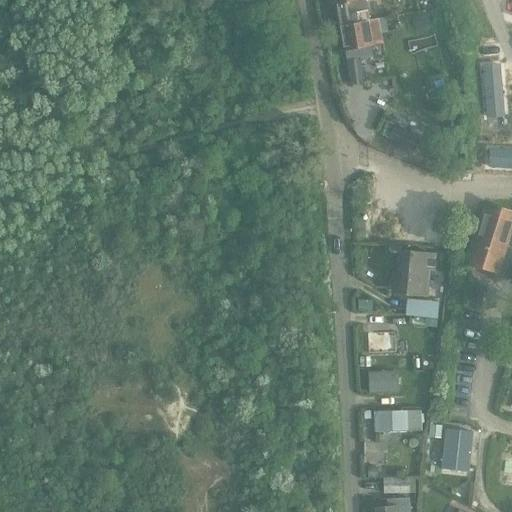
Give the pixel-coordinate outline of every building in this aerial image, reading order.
[(326,0),(328,5),(333,4),(337,27),(367,21),(363,2),(364,0),(326,0)] [(367,21),(337,27),(341,51),(344,50),(346,61),(359,59),(372,56),(370,46),(371,45),(382,43),(378,19),(367,21)] [(359,59),(346,61),(350,85),(362,84),(359,59)] [(489,67),(482,67),(486,117),(503,116),(500,66),(496,66),(494,65),(490,65),(489,67)] [(404,90),(398,103),(423,115),(430,103),(404,90)] [(388,141),(416,150),(419,137),(392,129),(388,141)] [(511,150),(489,150),(488,167),(511,168),(511,150)] [(511,212),(483,203),(464,264),(496,274),(511,222),(511,212)] [(394,276),(393,293),(426,296),(427,279),(428,267),(433,267),(434,250),(396,247),(394,276)] [(406,299),(405,314),(425,316),(436,317),(438,302),(406,299)] [(372,300),(357,300),(357,311),(357,312),(372,312),(372,300)] [(425,316),(424,326),(435,327),(436,317),(425,316)] [(394,333),(367,334),(368,354),(395,353),(394,333)] [(369,358),(359,358),(359,367),(369,367),(369,358)] [(397,371),(367,373),(369,394),(398,393),(397,371)] [(419,411),(374,412),(375,433),(419,432),(419,411)] [(429,425),(428,437),(440,438),(441,426),(429,425)] [(449,432),(445,465),(469,467),(472,439),(459,437),(459,433),(449,432)] [(377,467),(367,467),(367,479),(377,479),(377,467)] [(408,477),(382,478),(383,494),(408,494),(408,477)] [(387,508),(373,509),(372,511),(408,511),(408,498),(386,500),(387,508)]
